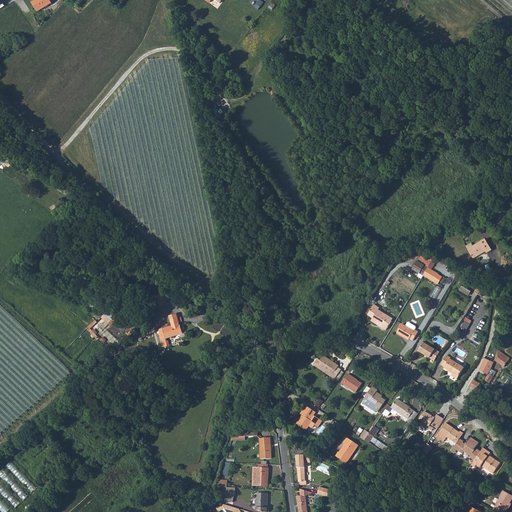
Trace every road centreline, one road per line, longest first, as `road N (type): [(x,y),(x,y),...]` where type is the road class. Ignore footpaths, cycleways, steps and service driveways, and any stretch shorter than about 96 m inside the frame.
road 1 (residential): [(0,93),(161,264),(270,320)]
road 2 (residential): [(270,320),(352,341),(392,361),(511,445)]
road 3 (residential): [(291,511),(265,335),(270,320)]
road 4 (unknown): [(455,403),(497,304),(496,255)]
